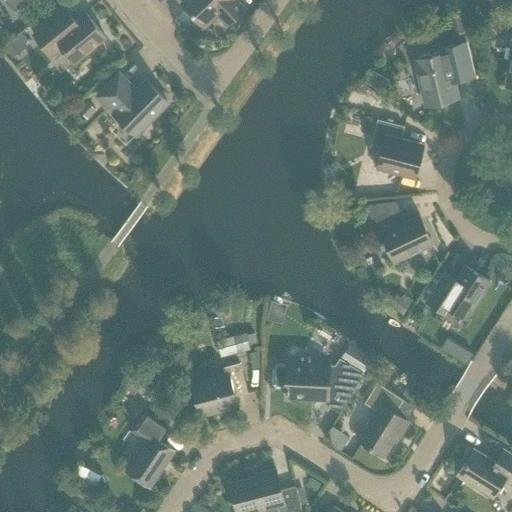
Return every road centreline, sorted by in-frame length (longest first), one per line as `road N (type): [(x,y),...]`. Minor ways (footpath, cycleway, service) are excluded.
road 1 (residential): [(169,511),(215,443),(279,427),(392,499),(475,378)]
road 2 (residential): [(511,245),(465,232),(444,193),(453,151),(468,135),(511,122)]
road 3 (residential): [(216,84),(193,73),(126,0)]
